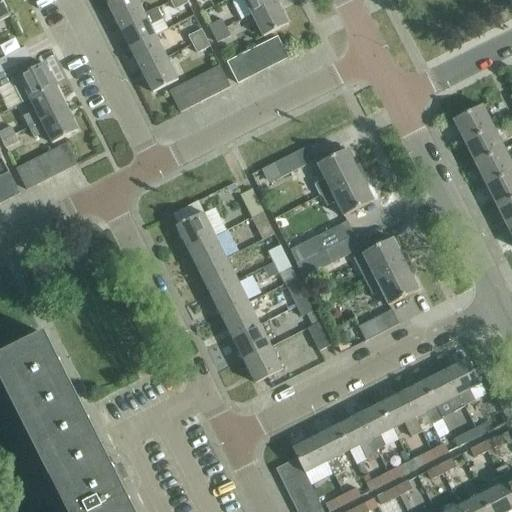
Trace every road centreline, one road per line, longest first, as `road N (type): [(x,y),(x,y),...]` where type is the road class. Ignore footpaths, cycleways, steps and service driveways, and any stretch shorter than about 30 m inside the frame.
road 1 (residential): [(231,442),(496,305)]
road 2 (residential): [(231,442),(108,194)]
road 3 (residential): [(375,59),(156,167)]
road 4 (residential): [(496,305),(398,102)]
road 5 (residential): [(156,167),(69,0)]
road 6 (residential): [(398,102),(511,44)]
road 7 (residential): [(108,194),(0,247)]
